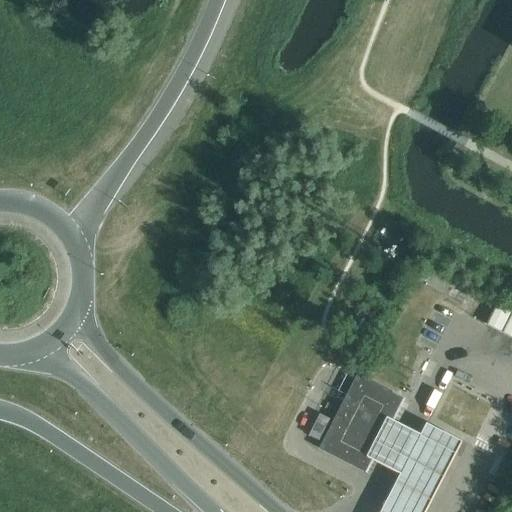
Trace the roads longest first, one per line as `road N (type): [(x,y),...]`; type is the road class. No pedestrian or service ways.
road 1 (motorway): [(70,240),(183,75),(217,0)]
road 2 (primary): [(275,511),(73,320)]
road 3 (primary): [(42,349),(213,511)]
road 4 (motorway): [(0,411),(39,427),(165,511)]
